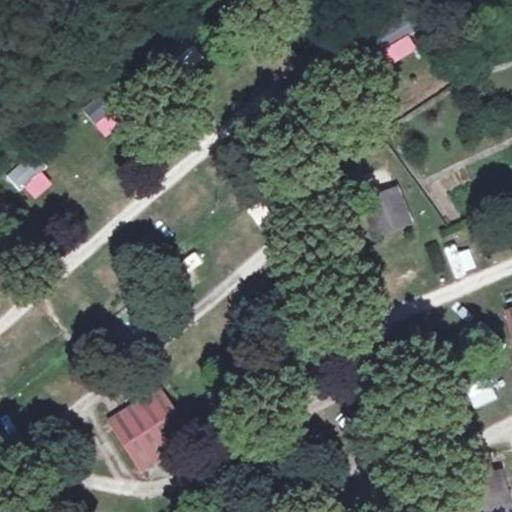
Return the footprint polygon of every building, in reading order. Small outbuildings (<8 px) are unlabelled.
[(409,34),(418,30),(410,11),(362,33),(378,69),(417,51),(409,34)] [(185,72),(203,58),(193,44),(174,58),(185,72)] [(112,92),(85,111),(103,136),(130,116),(112,92)] [(32,154),(7,174),(31,202),(55,182),(32,154)] [(399,181),(363,191),(376,234),(411,224),(399,181)] [(264,231),(282,223),(272,200),(253,208),(264,231)] [(163,390),(113,421),(146,470),(195,439),(163,390)] [(0,434),(9,444),(32,423),(13,403),(0,415),(0,434)] [(511,511),(511,473),(446,491),(452,511),(511,511)]
